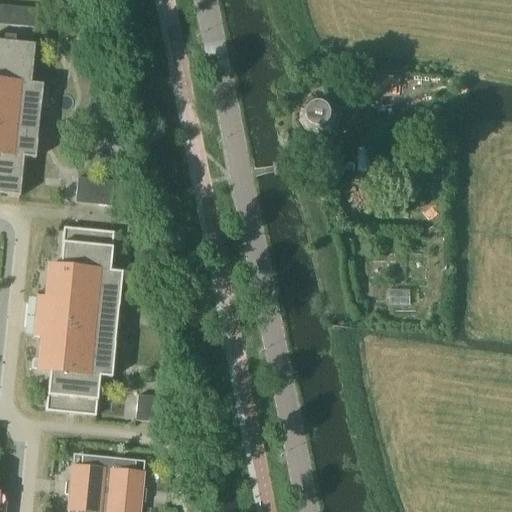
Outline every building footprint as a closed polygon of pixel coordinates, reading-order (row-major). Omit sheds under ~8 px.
[(12,8),(0,6),(0,26),(10,27),(12,8)] [(12,8),(10,27),(34,30),(36,10),(12,8)] [(0,196),(17,199),(21,160),(33,161),(40,87),(28,86),(32,47),(13,45),(2,44),(0,43),(0,196)] [(325,139),(338,131),(342,116),(332,101),(317,99),(305,106),(301,123),(308,136),(325,139)] [(423,158),(422,173),(439,174),(439,158),(423,158)] [(92,206),(94,181),(76,179),(73,204),(92,206)] [(112,183),(94,181),(92,206),(110,208),(112,183)] [(39,340),(35,373),(47,374),(43,413),(93,418),(97,379),(109,380),(120,275),(108,273),(112,234),(62,229),(58,268),(46,267),(43,299),(42,302),(45,302),(41,339),(39,338),(39,340)] [(155,399),(136,397),(134,422),(153,424),(155,399)] [(136,511),(138,503),(143,503),(144,491),(139,490),(141,476),(133,476),(134,463),(80,458),(79,470),(71,469),(69,483),(64,483),(63,495),(68,496),(66,511),(69,511),(136,511)]
